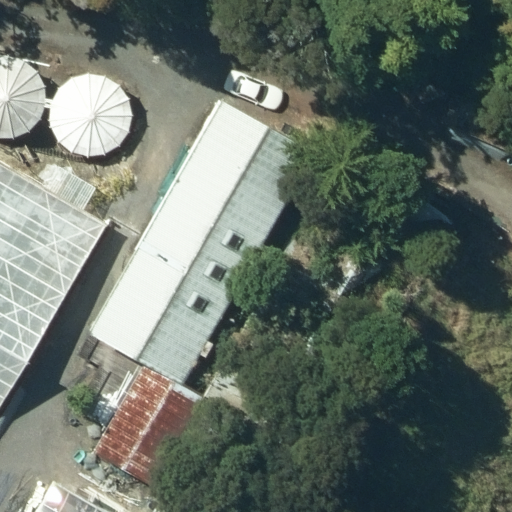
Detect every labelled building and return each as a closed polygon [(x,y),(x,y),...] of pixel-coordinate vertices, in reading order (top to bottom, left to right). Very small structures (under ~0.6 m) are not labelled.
[(0,52),(0,132),(1,132),(8,133),(15,133),(22,132),(29,129),(35,125),(40,121),(45,115),(48,109),(51,102),(52,95),(51,88),(50,81),(47,74),(44,68),(39,63),(33,58),(27,55),(20,52),(13,51),(6,51),(0,52)] [(77,71),(73,73),(66,78),(61,84),(57,91),(54,99),(53,107),(53,115),(54,122),(57,130),(61,137),(66,143),(72,148),(79,152),(86,155),(94,157),(102,156),(110,155),(117,152),(124,149),(131,144),(136,138),(140,131),(142,123),(144,115),(144,107),(143,99),(140,92),(136,85),(131,79),(125,74),(118,70),(111,67),(103,66),(95,65),(87,67),(79,69),(77,71)] [(450,114),(511,142),(511,108),(463,86),(450,114)] [(149,493),(182,511),(293,511),(464,210),(345,142),(208,389),(188,378),(321,139),(228,87),(93,325),(149,357),(98,449),(156,481),(149,493)] [(0,405),(110,218),(86,205),(101,180),(64,158),(50,183),(0,154),(0,405)] [(119,511),(59,476),(38,511),(119,511)]
